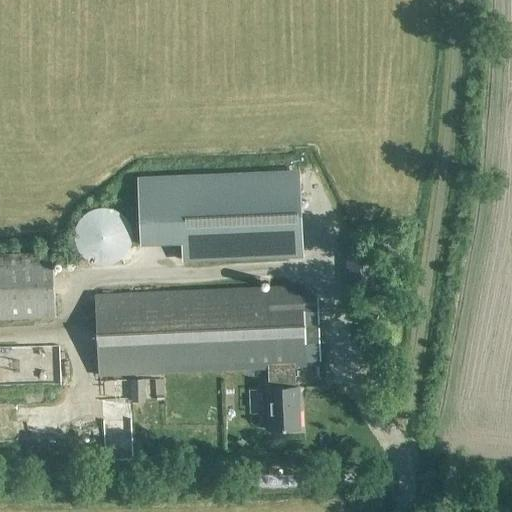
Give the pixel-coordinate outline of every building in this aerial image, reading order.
[(300,255),(296,174),(137,181),(140,245),(182,243),(183,261),(300,255)] [(109,208),(103,208),(97,208),(93,209),(87,211),(84,214),(80,217),(76,222),(74,228),(73,234),(73,239),(74,246),(78,252),(82,257),(87,262),(93,264),(96,266),(105,265),(112,263),(118,260),(123,256),(126,250),(130,244),(131,240),(130,230),(128,224),(124,218),(119,213),(114,210),(109,208)] [(345,292),(371,291),(372,249),(345,250),(345,264),(345,292)] [(0,319),(55,318),(52,253),(0,255),(0,319)] [(98,376),(248,370),(249,376),(268,375),(269,389),(266,389),(267,431),(299,430),(298,388),(294,388),(294,368),(305,367),(301,287),(94,296),(98,376)] [(144,379),(130,380),(131,402),(145,401),(144,379)] [(7,438),(53,429),(46,397),(0,406),(7,438)]
